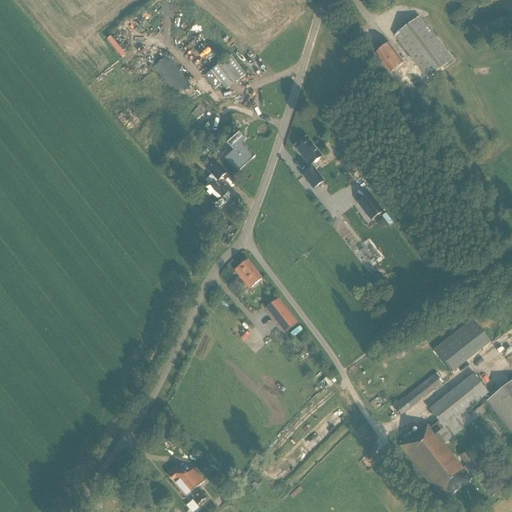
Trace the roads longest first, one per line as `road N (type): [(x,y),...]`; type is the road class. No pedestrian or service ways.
road 1 (unclassified): [(75,511),(154,397),(213,268),(245,238)]
road 2 (unclassified): [(245,238),(325,0)]
road 3 (residential): [(245,238),(340,369)]
